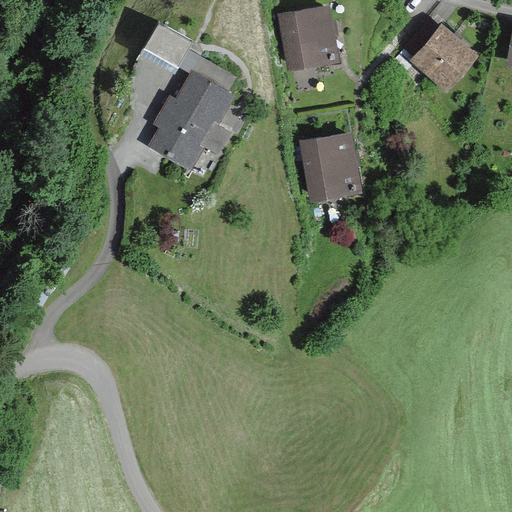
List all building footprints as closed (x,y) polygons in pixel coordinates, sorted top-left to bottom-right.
[(333,0),(321,0),(274,7),(283,67),(342,59),(333,0)] [(485,49),(446,14),(410,53),(449,89),(485,49)] [(196,44),(154,15),(135,42),(176,71),(196,44)] [(243,74),(205,54),(178,95),(168,91),(150,120),(158,125),(144,144),(188,171),(204,146),(220,156),(236,128),(225,123),(243,96),(234,89),(243,74)] [(358,126),(300,135),(310,204),(368,195),(358,126)]
